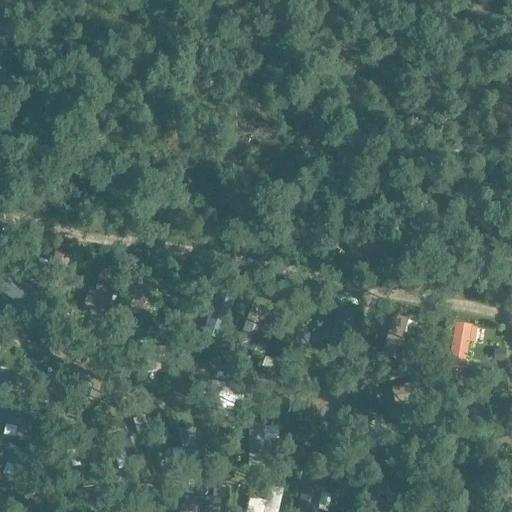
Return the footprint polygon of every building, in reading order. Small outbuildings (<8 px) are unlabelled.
[(54,254),(50,266),(43,263),(38,276),(45,279),(44,281),(59,287),(69,259),(54,254)] [(99,272),(92,300),(84,298),(82,308),(89,310),(87,317),(105,321),(116,276),(99,272)] [(0,287),(0,295),(33,317),(43,301),(6,277),(0,287)] [(133,281),(123,325),(139,328),(149,285),(133,281)] [(218,341),(220,341),(236,297),(219,290),(203,335),(205,336),(218,341)] [(328,352),(346,356),(357,311),(339,307),(328,352)] [(60,311),(56,322),(68,326),(71,315),(60,311)] [(14,312),(8,322),(19,327),(24,317),(14,312)] [(410,321),(401,362),(419,366),(428,325),(410,321)] [(94,322),(91,333),(99,335),(102,324),(94,322)] [(40,323),(36,334),(48,338),(51,326),(40,323)] [(310,334),(296,331),(294,343),(306,346),(310,334)] [(164,349),(127,349),(127,366),(164,366),(164,349)] [(506,352),(494,352),(495,365),(506,364),(506,352)] [(266,357),(263,366),(279,372),(282,363),(266,357)] [(315,358),(288,363),(290,374),(317,368),(315,358)] [(244,389),(194,382),(192,395),(243,401),(244,389)] [(422,383),(389,391),(393,409),(388,410),(390,419),(417,413),(420,424),(441,419),(438,409),(429,412),(422,383)] [(40,388),(37,401),(47,403),(49,390),(40,388)] [(0,424),(18,428),(17,432),(27,434),(27,431),(37,433),(41,416),(0,406),(0,424)] [(493,423),(489,407),(466,411),(465,406),(449,409),(454,431),(493,423)] [(178,431),(181,444),(173,446),(178,474),(186,472),(187,478),(202,475),(193,428),(178,431)] [(249,431),(248,461),(259,461),(260,431),(249,431)] [(387,441),(381,431),(368,439),(365,435),(344,447),(352,461),(387,441)] [(238,438),(228,438),(228,451),(239,451),(238,438)] [(510,451),(507,439),(479,447),(482,458),(510,451)] [(149,480),(138,440),(120,445),(131,485),(138,484),(140,492),(153,488),(151,480),(149,480)] [(37,457),(0,445),(0,465),(31,475),(37,457)] [(92,456),(79,455),(78,488),(91,488),(92,456)] [(31,481),(28,489),(38,491),(40,483),(31,481)] [(214,485),(213,497),(223,497),(224,486),(214,485)] [(295,511),(313,511),(318,491),(301,487),(295,511)] [(483,508),(509,508),(509,511),(511,511),(511,493),(483,493),(483,508)] [(109,511),(109,499),(88,500),(88,511),(109,511)] [(174,511),(218,511),(219,502),(176,499),(174,511)] [(274,511),(276,505),(246,500),(244,511),(274,511)]
